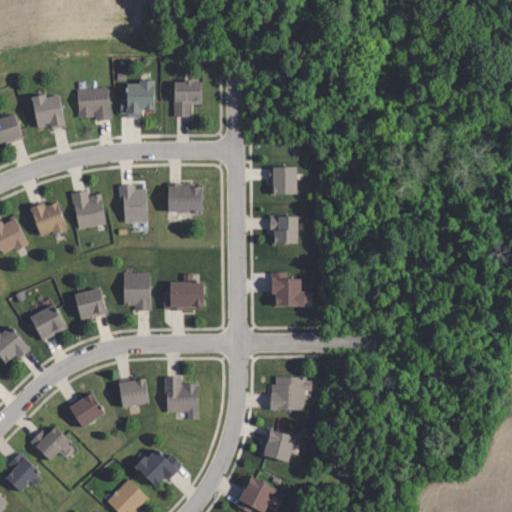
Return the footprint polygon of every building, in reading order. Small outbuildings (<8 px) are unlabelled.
[(126,83),(138,83),(138,79),(152,79),(153,108),(140,108),(140,116),(125,116),(125,112),(119,112),(119,97),(126,97),(126,83)] [(175,81),(184,81),(184,79),(194,79),(194,81),(202,81),(202,102),(191,102),(191,115),(175,115),(175,81)] [(107,86),(109,107),(111,107),(112,119),(97,120),(96,111),(93,111),(94,116),(79,118),(77,89),(107,86)] [(32,97),(47,94),(48,96),(61,94),(67,126),(51,129),(50,124),(38,127),(32,97)] [(0,119),(15,114),(23,138),(6,143),(5,141),(0,142),(0,119)] [(296,192),(270,192),(270,180),(269,180),(268,165),(295,165),(296,192)] [(169,210),(169,182),(180,182),(180,186),(202,186),(202,210),(169,210)] [(134,188),(145,187),(146,220),(124,221),(123,198),(119,198),(118,184),(133,183),(134,188)] [(87,197),(89,197),(89,195),(91,195),(90,193),(98,192),(104,221),(77,227),(70,192),(85,188),(87,197)] [(39,234),(29,206),(43,201),(44,205),(56,200),(66,228),(52,233),(51,229),(39,234)] [(277,213),(296,215),(295,242),(272,242),(272,229),(269,229),(270,213),(277,213)] [(2,222),(13,216),(27,242),(15,248),(13,246),(2,252),(0,248),(0,219),(1,219),(2,222)] [(149,271),(149,309),(135,309),(135,303),(122,302),(122,271),(149,271)] [(307,306),(277,305),(278,292),(271,292),(272,278),(274,278),(274,271),(290,272),(290,278),(304,279),(303,291),(313,291),(312,300),(307,300),(307,306)] [(191,273),(191,281),(203,281),(203,306),(196,306),(196,307),(163,308),(163,293),(169,293),(169,281),(182,281),(182,273),(191,273)] [(73,293),(99,287),(106,313),(80,320),(73,293)] [(29,316),(52,303),(64,325),(62,326),(62,328),(42,339),(29,316)] [(5,362),(0,355),(0,332),(9,325),(28,348),(18,356),(15,353),(5,362)] [(165,411),(165,392),(164,392),(164,376),(180,375),(180,382),(197,382),(197,417),(186,417),(186,410),(165,411)] [(305,409),(272,409),(273,384),(277,384),(277,376),(307,376),(307,380),(313,380),(312,389),(305,389),(305,409)] [(148,404),(123,407),(119,381),(132,379),(133,381),(145,379),(148,404)] [(103,412),(81,427),(66,404),(80,395),(81,397),(90,391),(103,412)] [(53,461),(32,441),(43,429),(47,433),(49,430),(52,432),(57,427),(72,441),(67,446),(70,449),(63,456),(60,452),(53,461)] [(293,435),(287,460),(260,453),(262,445),(260,445),(262,438),(263,439),(266,427),(293,435)] [(134,465),(144,454),(146,456),(155,448),(164,457),(169,453),(181,464),(167,479),(164,476),(155,486),(134,465)] [(40,472),(38,474),(40,477),(34,484),(31,481),(20,492),(6,477),(12,472),(10,469),(13,466),(9,463),(20,452),(40,472)] [(274,488),(261,511),(252,507),(249,511),(247,511),(235,505),(238,499),(237,498),(249,475),(274,488)] [(146,497),(134,509),(137,511),(117,511),(105,500),(127,478),(146,497)]
